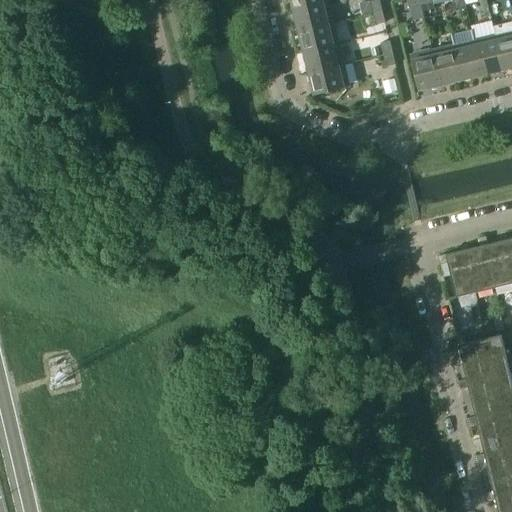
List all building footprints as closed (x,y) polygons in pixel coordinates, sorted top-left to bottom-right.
[(327,0),(289,0),(293,11),(328,2),(327,0)] [(376,0),(369,2),(372,14),(382,11),(379,0),(376,0)] [(419,0),(407,0),(409,8),(421,5),(419,0)] [(328,2),(293,11),(298,32),(333,23),(328,2)] [(382,11),(372,14),(375,25),(385,23),(382,11)] [(511,68),(511,22),(493,27),(494,35),(503,71),(511,68)] [(333,23),(298,32),(303,53),(338,44),(333,23)] [(494,35),(474,40),(482,76),(503,71),(494,35)] [(474,40),(453,45),(461,81),(482,76),(474,40)] [(380,44),(383,55),(392,53),(389,41),(380,44)] [(338,44),(303,53),(308,74),(344,65),(338,44)] [(453,45),(432,50),(440,86),(461,81),(453,45)] [(409,56),(418,91),(440,86),(432,50),(409,56)] [(392,53),(383,55),(385,67),(395,65),(392,53)] [(344,65),(308,74),(314,96),(349,87),(344,65)] [(479,247),(465,250),(475,293),(493,289),(483,246),(487,245),(485,237),(477,239),(479,247)] [(511,238),(502,241),(511,283),(511,238)] [(511,283),(502,241),(487,245),(483,246),(493,289),(511,284),(511,283)] [(465,250),(437,257),(439,265),(447,263),(455,298),(475,293),(465,250)] [(501,319),(484,323),(487,334),(503,330),(501,319)] [(500,335),(466,344),(464,336),(456,338),(462,365),(467,364),(505,355),(500,335)] [(505,355),(467,364),(462,365),(466,380),(458,382),(460,390),(468,388),(467,384),(510,373),(505,355)] [(511,383),(510,373),(467,384),(468,388),(471,403),(476,402),(511,392),(511,383)] [(511,392),(476,402),(471,403),(475,417),(467,419),(469,427),(477,425),(476,421),(511,412),(511,392)] [(511,412),(476,421),(477,425),(480,440),(485,439),(511,432),(511,412)] [(511,432),(485,439),(480,440),(484,455),(476,456),(478,464),(486,463),(485,459),(511,451),(511,432)] [(511,451),(485,459),(486,463),(489,477),(494,476),(511,471),(511,451)] [(511,471),(494,476),(489,477),(493,492),(485,494),(487,502),(495,500),(494,496),(511,491),(511,471)] [(511,491),(494,496),(495,500),(497,511),(508,511),(511,511),(511,491)]
